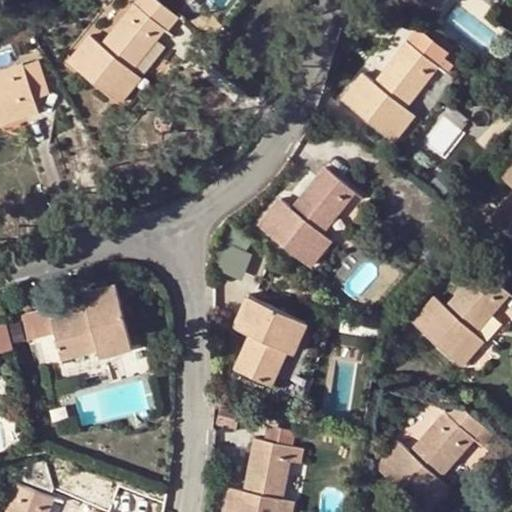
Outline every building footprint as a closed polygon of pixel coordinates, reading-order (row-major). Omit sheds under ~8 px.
[(156,0),(134,0),(134,1),(164,24),(167,27),(176,16),(156,0)] [(406,0),(435,23),(447,7),(438,0),(406,0)] [(119,100),(130,86),(121,78),(131,66),(164,24),(134,1),(101,44),(89,35),(68,61),(119,100)] [(419,27),(409,41),(438,64),(445,71),(452,62),(443,55),(448,49),(419,27)] [(438,64),(409,41),(376,82),(365,73),(344,99),(393,138),(407,121),(399,114),(405,105),(438,64)] [(23,65),(35,98),(49,94),(37,60),(23,65)] [(0,121),(38,108),(35,98),(23,65),(10,69),(11,73),(0,76),(0,121)] [(140,74),(131,66),(121,78),(130,86),(140,74)] [(511,81),(504,75),(497,82),(511,94),(511,81)] [(414,112),(405,105),(399,114),(407,121),(414,112)] [(356,191),(325,167),(293,207),(281,198),(260,226),(312,266),(325,249),(316,242),(324,232),(356,191)] [(511,167),(504,176),(511,182),(511,195),(493,217),(511,232),(511,167)] [(246,250),(253,241),(229,222),(216,238),(246,250)] [(457,232),(445,222),(434,235),(446,245),(457,232)] [(333,239),(324,232),(316,242),(325,249),(333,239)] [(509,292),(481,269),(446,308),(435,298),(413,323),(461,365),(476,349),(467,341),(474,332),(509,292)] [(94,308),(88,309),(54,318),(52,319),(56,332),(62,355),(99,346),(112,342),(115,349),(133,344),(117,282),(89,290),(94,308)] [(83,291),(88,309),(94,308),(89,290),(83,291)] [(301,337),(308,322),(248,296),(237,319),(253,327),(251,333),(236,367),(272,383),(288,348),(294,333),(301,337)] [(56,332),(52,319),(54,318),(51,307),(24,314),(25,318),(29,338),(30,339),(56,332)] [(379,333),(345,310),(341,331),(379,337),(379,333)] [(25,318),(9,322),(14,342),(29,338),(25,318)] [(234,326),(251,333),(253,327),(237,319),(234,326)] [(4,322),(0,322),(0,352),(12,349),(4,322)] [(483,341),(474,332),(467,341),(476,349),(483,341)] [(295,352),(301,337),(294,333),(288,348),(295,352)] [(112,342),(99,346),(100,353),(115,349),(112,342)] [(395,437),(400,442),(411,451),(445,412),(429,398),(395,437)] [(455,400),(445,412),(411,451),(400,442),(378,467),(426,511),(440,495),(431,487),(439,477),(474,437),(483,445),(493,434),(455,400)] [(149,425),(145,409),(128,413),(132,429),(149,425)] [(236,428),(239,413),(225,411),(222,425),(236,428)] [(290,461),(293,446),(256,439),(245,490),(231,487),(225,511),(290,511),(281,510),(283,498),(290,461)] [(305,449),(293,446),(290,461),(302,464),(305,449)] [(24,463),(14,466),(19,476),(55,490),(50,477),(46,472),(41,467),(35,464),(31,463),(28,463),(24,463)] [(448,486),(439,477),(431,487),(440,495),(448,486)] [(56,497),(18,483),(6,511),(56,511),(51,510),(56,497)] [(292,511),(295,500),(283,498),(281,510),(290,511),(292,511)]
